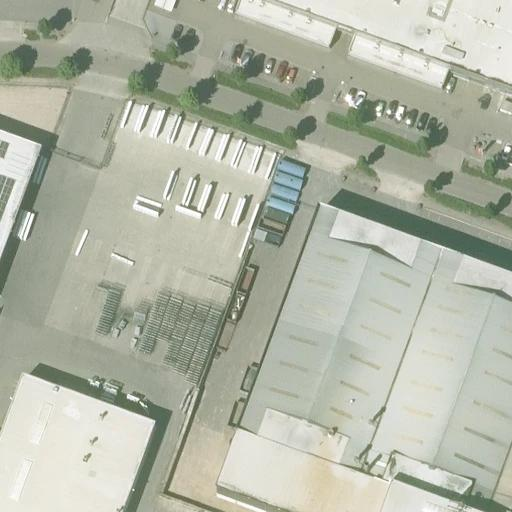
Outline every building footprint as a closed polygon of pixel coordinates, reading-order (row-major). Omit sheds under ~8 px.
[(511,0),(216,0),(240,9),(236,24),(329,58),(335,43),(352,51),(348,65),(442,98),(447,84),(511,107),(511,0)] [(0,268),(41,155),(0,140),(0,268)] [(150,201),(132,204),(133,205),(152,210),(149,223),(165,216),(169,224),(187,221),(190,239),(219,257),(215,274),(222,289),(205,292),(231,299),(258,195),(256,180),(247,182),(240,193),(236,185),(225,186),(220,195),(225,207),(209,214),(205,205),(212,204),(201,179),(187,185),(195,190),(175,193),(170,182),(153,190),(150,201)] [(432,511),(511,511),(511,285),(317,215),(235,441),(432,511)] [(125,511),(155,431),(22,382),(0,442),(0,511),(125,511)] [(133,419),(136,409),(125,405),(121,414),(133,419)]
